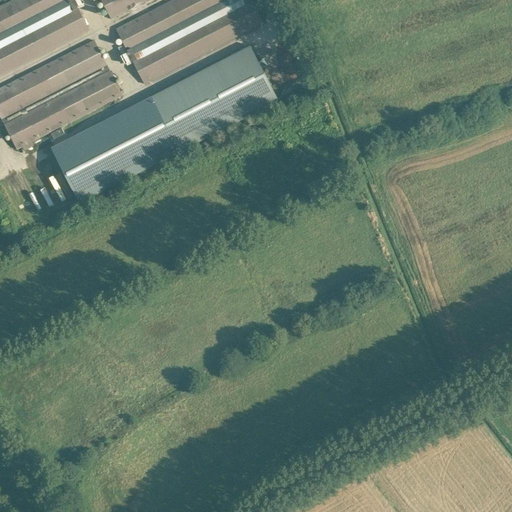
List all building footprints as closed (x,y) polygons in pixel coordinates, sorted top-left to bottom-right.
[(11,0),(0,6),(0,76),(90,30),(74,0),(11,0)] [(101,0),(112,19),(149,0),(101,0)] [(250,0),(174,0),(117,29),(127,49),(121,52),(126,62),(132,59),(145,84),(263,24),(250,0)] [(95,40),(0,88),(0,115),(18,149),(22,147),(24,150),(34,145),(32,142),(123,96),(95,40)] [(156,106),(56,158),(80,204),(180,152),(279,101),(271,86),(251,46),(174,85),(151,97),(156,106)]
